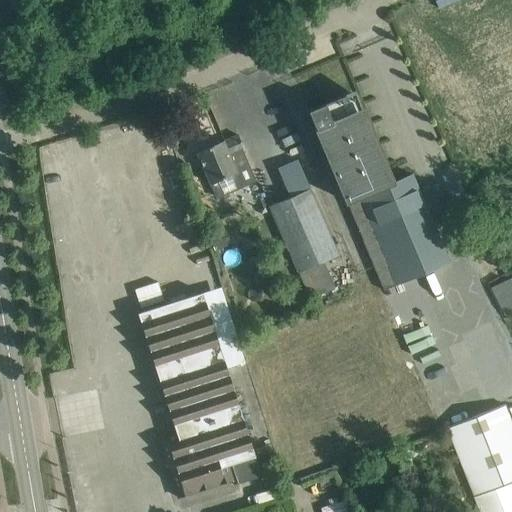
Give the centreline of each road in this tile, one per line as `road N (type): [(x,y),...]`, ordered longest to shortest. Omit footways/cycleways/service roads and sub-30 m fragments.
road 1 (unclassified): [(0,146),(208,71),(371,0)]
road 2 (tertiary): [(21,435),(0,307)]
